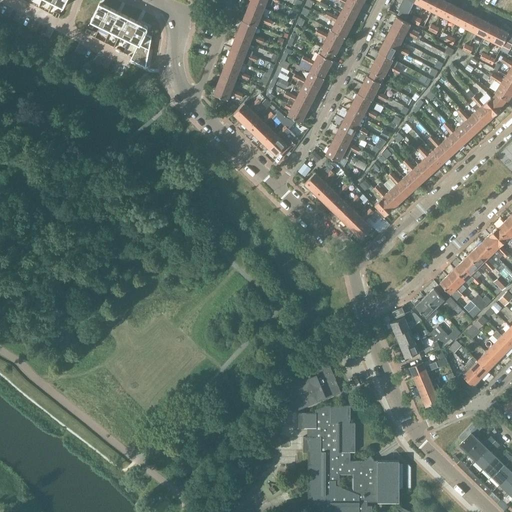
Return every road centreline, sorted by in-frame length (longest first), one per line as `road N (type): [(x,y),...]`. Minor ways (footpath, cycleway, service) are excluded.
road 1 (residential): [(276,186),(311,142),(383,0)]
road 2 (residential): [(511,126),(363,262)]
road 3 (residential): [(388,301),(511,189)]
road 4 (residential): [(362,311),(412,430)]
road 5 (residential): [(192,99),(276,186)]
